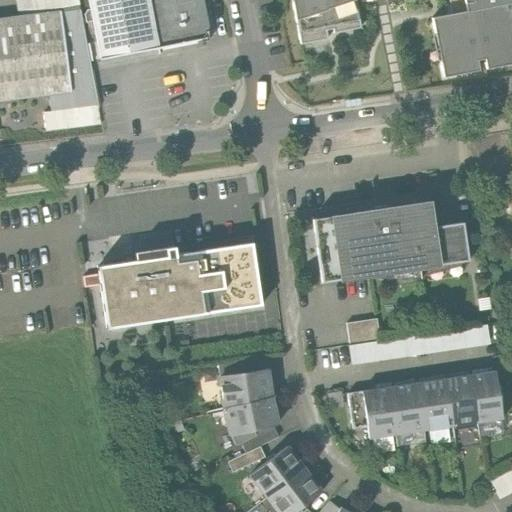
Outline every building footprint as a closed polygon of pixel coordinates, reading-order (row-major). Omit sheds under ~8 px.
[(15,0),(19,17),(0,19),(0,102),(48,96),(50,112),(43,113),(45,132),(101,125),(90,67),(76,0),(15,0)] [(89,0),(101,60),(159,49),(181,45),(206,40),(198,0),(89,0)] [(291,0),(300,45),(327,40),(325,32),(332,30),(333,34),(360,29),(354,0),(448,0),(451,15),(431,19),(443,78),(478,71),(476,61),(484,60),(486,70),(511,64),(511,15),(510,5),(511,4),(511,2),(511,0),(291,0)] [(439,266),(433,228),(429,203),(312,221),(321,284),(439,266)] [(433,228),(439,266),(468,262),(462,223),(433,228)] [(135,262),(97,267),(107,329),(261,306),(252,244),(175,255),(174,248),(134,254),(135,262)] [(346,324),(349,346),(379,341),(376,320),(346,324)] [(349,346),(352,366),(489,345),(486,326),(379,341),(349,346)] [(217,366),(219,378),(244,375),(243,362),(217,366)] [(244,375),(219,378),(223,409),(270,398),(266,371),(244,375)] [(494,372),(470,376),(477,424),(501,419),(499,406),(502,405),(499,387),(496,387),(494,372)] [(452,427),(477,424),(470,376),(445,380),(452,427)] [(423,431),(452,427),(445,380),(416,384),(423,431)] [(416,384),(391,388),(395,411),(391,411),(395,435),(423,431),(416,384)] [(395,411),(391,388),(346,395),(352,430),(366,428),(368,439),(395,435),(391,411),(395,411)] [(341,394),(328,396),(330,410),(343,409),(341,394)] [(277,426),(270,398),(223,409),(230,437),(253,431),(271,427),(277,426)] [(253,431),(254,437),(240,443),(245,454),(259,447),(277,439),(271,427),(253,431)] [(254,437),(253,431),(230,437),(234,446),(240,443),(254,437)] [(245,454),(227,463),(232,474),(264,458),(259,447),(245,454)] [(249,476),(266,499),(304,470),(287,447),(249,476)] [(304,470),(266,499),(275,511),(295,511),(321,492),(304,470)] [(511,492),(511,470),(490,482),(499,499),(511,492)] [(429,474),(418,475),(418,487),(430,486),(429,474)] [(328,502),(320,511),(338,511),(339,511),(338,511),(328,502)]
